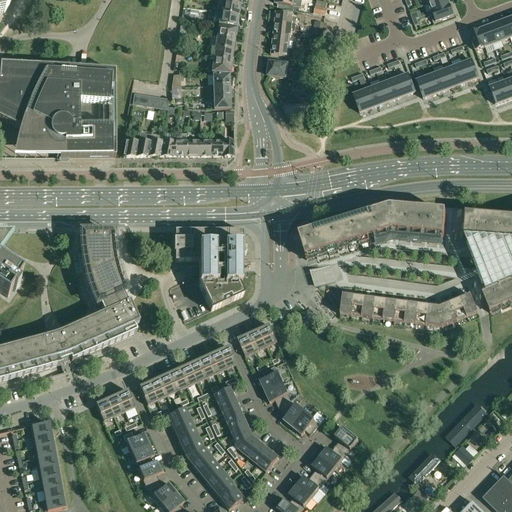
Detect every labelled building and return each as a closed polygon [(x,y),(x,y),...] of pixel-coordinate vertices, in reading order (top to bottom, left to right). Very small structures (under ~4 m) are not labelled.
[(0,0),(0,13),(4,13),(12,0),(0,0)] [(294,2),(294,0),(276,0),(276,6),(298,9),(299,3),(294,2)] [(327,10),(330,11),(332,5),(317,1),(313,0),(312,0),(311,7),(315,8),(313,15),(325,18),(327,10)] [(432,14),(450,7),(447,0),(439,0),(429,4),(432,14)] [(237,17),(239,6),(218,3),(212,2),(211,4),(216,5),(216,6),(213,6),(212,13),(221,14),(237,17)] [(432,14),(436,24),(454,17),(450,7),(432,14)] [(276,13),(274,24),(294,26),(299,27),(300,20),(295,20),(293,19),(293,15),(276,13)] [(236,28),(237,17),(221,14),(219,26),(236,28)] [(511,19),(503,22),(510,39),(511,38),(511,19)] [(503,22),(495,25),(501,42),(510,39),(503,22)] [(274,24),(273,35),(291,37),(291,33),(300,34),(301,27),(299,27),(294,26),(274,24)] [(315,24),(313,30),(326,32),(327,26),(315,24)] [(495,25),(487,29),(493,45),(501,42),(495,25)] [(218,28),(217,39),(234,41),(235,30),(218,28)] [(487,29),(478,32),(485,49),(493,45),(487,29)] [(469,35),(476,52),(485,49),(478,32),(469,35)] [(273,35),(272,46),(292,48),(293,41),(291,40),(291,37),(273,35)] [(232,52),(234,41),(217,39),(210,38),(208,49),(209,49),(232,52)] [(320,53),(322,43),(310,40),(309,45),(308,50),(320,53)] [(176,55),(185,57),(187,45),(177,43),(176,55)] [(291,54),(292,48),(272,46),(270,56),(289,58),(289,54),(291,54)] [(231,63),(232,52),(209,49),(208,54),(206,54),(206,59),(210,60),(210,61),(231,63)] [(229,74),(231,63),(210,61),(208,74),(212,74),(229,74)] [(472,61),(462,65),(469,83),(479,79),(472,61)] [(286,80),(288,66),(270,63),(269,70),(267,70),(266,75),(268,76),(268,77),(286,80)] [(115,73),(95,72),(54,69),(0,64),(0,120),(60,150),(60,159),(115,159),(115,73)] [(462,65),(453,68),(460,86),(469,83),(462,65)] [(453,68),(444,72),(451,90),(460,86),(453,68)] [(444,72),(435,75),(442,93),(451,90),(444,72)] [(409,75),(399,79),(406,97),(416,93),(409,75)] [(435,75),(426,79),(433,96),(442,93),(435,75)] [(212,77),(213,89),(229,88),(229,76),(212,77)] [(399,79),(390,83),(397,100),(406,97),(399,79)] [(416,82),(423,100),(433,96),(426,79),(416,82)] [(498,86),(505,102),(511,99),(511,96),(507,82),(498,86)] [(390,83),(381,86),(388,104),(397,100),(390,83)] [(381,86),(372,89),(379,107),(388,104),(381,86)] [(498,86),(490,89),(496,106),(505,102),(498,86)] [(213,89),(213,100),(230,99),(229,88),(213,89)] [(372,89),(363,93),(370,111),(379,107),(372,89)] [(353,96),(361,119),(370,111),(363,93),(353,96)] [(214,111),(230,111),(230,99),(213,100),(214,111)] [(168,109),(167,112),(168,112),(168,116),(179,117),(180,112),(174,111),(174,110),(168,109)] [(142,121),(143,112),(132,110),(130,119),(142,121)] [(233,124),(234,113),(225,113),(225,124),(233,124)] [(193,121),(202,122),(203,114),(201,114),(201,117),(194,116),(193,121)] [(212,115),(203,114),(202,122),(211,124),(212,115)] [(135,159),(147,159),(151,136),(140,134),(139,140),(135,159)] [(147,159),(159,159),(162,143),(150,143),(152,136),(151,136),(147,159)] [(209,158),(221,158),(221,144),(221,143),(215,143),(215,137),(212,137),(212,140),(210,140),(210,143),(210,144),(209,158)] [(234,143),(233,143),(227,143),(227,138),(221,138),(221,143),(221,144),(221,158),(234,158),(234,143)] [(126,140),(123,159),(135,159),(139,140),(126,140)] [(159,159),(174,159),(175,144),(175,143),(162,143),(159,159)] [(174,159),(186,159),(186,144),(186,143),(175,143),(175,144),(174,159)] [(186,159),(198,158),(199,144),(199,143),(186,143),(186,144),(186,159)] [(198,158),(209,158),(210,144),(210,143),(199,143),(199,144),(198,158)] [(444,238),(446,215),(391,210),(299,238),(306,261),(393,234),(444,238)] [(464,240),(465,240),(486,294),(482,295),(490,314),(511,304),(511,219),(466,216),(464,240)] [(169,291),(169,292),(170,293),(170,294),(184,325),(244,297),(243,296),(238,286),(241,286),(241,263),(243,263),(243,233),(175,232),(175,233),(175,241),(173,241),(173,254),(175,254),(175,263),(175,273),(188,267),(199,267),(199,279),(198,279),(196,280),(194,280),(192,280),(190,281),(188,281),(171,288),(171,289),(170,289),(170,290),(169,291)] [(21,277),(0,262),(0,251),(3,247),(9,239),(13,234),(0,233),(0,294),(7,299),(12,291),(15,293),(19,286),(16,285),(21,277)] [(83,251),(83,253),(84,257),(84,264),(86,270),(87,276),(89,282),(90,288),(92,294),(95,300),(98,308),(100,307),(101,310),(103,315),(61,334),(51,337),(0,351),(0,382),(55,368),(60,367),(63,374),(66,374),(65,371),(71,369),(72,371),(75,370),(72,362),(77,360),(136,334),(133,327),(138,325),(129,303),(127,304),(125,299),(124,296),(125,295),(122,287),(120,281),(118,276),(116,269),(115,263),(114,256),(113,248),(112,242),(112,238),(112,236),(110,234),(108,234),(82,234),(82,237),(82,242),(83,251)] [(440,309),(343,296),(342,302),(341,307),(341,314),(340,316),(443,329),(478,315),(470,296),(440,309)] [(270,327),(259,332),(267,349),(278,344),(270,327)] [(259,332),(249,337),(256,354),(267,349),(259,332)] [(249,337),(238,341),(246,359),(256,354),(249,337)] [(228,348),(218,353),(226,371),(236,367),(228,348)] [(218,353),(208,357),(216,376),(226,371),(218,353)] [(208,357),(198,362),(206,380),(216,376),(208,357)] [(198,362),(188,366),(197,385),(206,380),(198,362)] [(188,366),(178,371),(187,389),(197,385),(188,366)] [(260,383),(265,394),(283,385),(275,368),(267,372),(270,378),(260,383)] [(178,371),(169,375),(177,393),(187,389),(178,371)] [(169,375),(159,379),(167,398),(177,393),(169,375)] [(149,384),(157,402),(167,398),(159,379),(149,384)] [(139,389),(147,407),(157,402),(149,384),(139,389)] [(279,411),(291,402),(283,385),(265,394),(270,405),(280,400),(283,408),(279,411)] [(231,388),(213,397),(217,407),(236,399),(231,388)] [(127,392),(117,396),(125,414),(135,409),(127,392)] [(117,396),(106,401),(114,419),(125,414),(117,396)] [(236,399),(217,407),(222,417),(240,408),(236,399)] [(106,401),(95,406),(103,424),(114,419),(106,401)] [(283,422),(292,430),(305,414),(291,402),(279,411),(287,417),(283,422)] [(478,405),(445,439),(455,448),(488,414),(478,405)] [(240,408),(222,417),(226,427),(245,418),(240,408)] [(185,409),(167,418),(172,428),(190,419),(185,409)] [(316,418),(323,424),(328,419),(320,413),(316,418)] [(292,430),(302,437),(309,429),(314,433),(320,426),(315,422),(305,414),(292,430)] [(245,418),(226,427),(231,436),(249,428),(245,418)] [(190,419),(172,428),(176,438),(194,429),(190,419)] [(49,425),(31,428),(33,439),(51,436),(49,425)] [(249,428),(231,436),(237,451),(254,438),(249,428)] [(194,429),(176,438),(180,447),(199,439),(194,429)] [(336,448),(347,457),(359,443),(343,430),(335,440),(340,443),(336,448)] [(125,444),(130,455),(149,446),(144,435),(134,440),(132,435),(136,433),(136,432),(133,433),(127,435),(123,438),(125,444)] [(51,436),(33,439),(35,450),(53,446),(51,436)] [(262,444),(254,438),(237,451),(249,460),(262,444)] [(199,439),(180,447),(186,460),(203,449),(199,439)] [(249,460),(258,467),(270,451),(262,444),(249,460)] [(467,469),(482,455),(472,444),(457,459),(467,469)] [(53,446),(35,450),(37,460),(55,457),(53,446)] [(130,455),(138,472),(156,463),(146,467),(144,462),(154,458),(149,446),(130,455)] [(319,459),(335,471),(347,457),(336,448),(335,449),(339,452),(335,456),(327,449),(319,459)] [(203,449),(186,460),(195,471),(210,458),(203,449)] [(258,467),(266,474),(279,459),(270,451),(258,467)] [(417,486),(441,462),(433,454),(408,478),(417,486)] [(351,468),(356,461),(349,456),(344,462),(351,468)] [(55,457),(37,460),(39,471),(57,468),(55,457)] [(202,479),(217,466),(210,458),(195,471),(202,479)] [(316,480),(323,486),(335,471),(319,459),(312,468),(320,475),(316,480)] [(138,472),(147,491),(155,486),(152,479),(161,474),(156,463),(138,472)] [(209,487),(224,474),(217,466),(202,479),(209,487)] [(57,468),(39,471),(41,481),(59,478),(57,468)] [(215,496),(231,483),(224,474),(209,487),(215,496)] [(296,487),(312,500),(323,486),(316,480),(312,477),(308,482),(304,478),(296,487)] [(59,478),(41,481),(43,492),(61,489),(59,478)] [(482,501),(494,511),(511,511),(511,485),(504,478),(482,501)] [(222,504),(238,491),(231,483),(215,496),(222,504)] [(321,490),(327,495),(333,489),(326,484),(321,490)] [(147,491),(160,507),(176,494),(168,485),(160,492),(155,486),(147,491)] [(285,502),(297,511),(302,511),(312,500),(296,487),(288,497),(297,503),(293,508),(285,501),(285,502)] [(61,489),(43,492),(45,503),(63,500),(61,489)] [(422,507),(427,501),(430,498),(421,489),(412,499),(413,499),(422,507)] [(238,491),(222,504),(228,511),(230,511),(245,500),(238,491)] [(160,507),(164,511),(182,511),(183,511),(182,511),(176,511),(175,511),(184,504),(176,494),(160,507)] [(418,511),(417,511),(421,507),(413,499),(409,504),(413,507),(410,511),(411,511),(418,511)] [(63,500),(45,503),(46,511),(57,511),(65,511),(63,500)] [(394,511),(400,506),(394,501),(382,511),(394,511)] [(297,511),(285,502),(277,511),(278,511),(297,511)] [(482,511),(472,503),(463,511),(482,511)]
